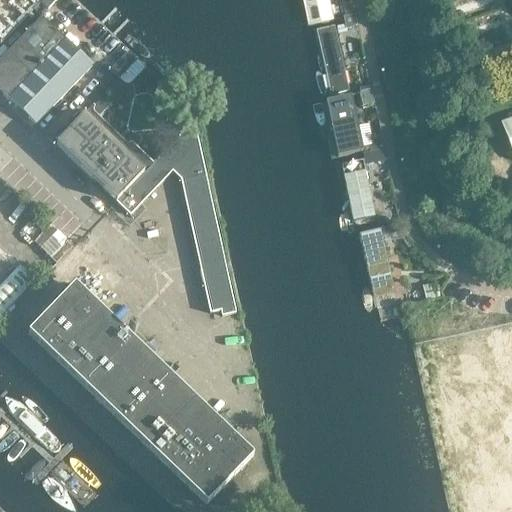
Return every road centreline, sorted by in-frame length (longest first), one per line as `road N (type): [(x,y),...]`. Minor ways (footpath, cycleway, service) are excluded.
road 1 (residential): [(511,292),(489,289),(439,260),(402,210),(357,0)]
road 2 (unclassified): [(95,216),(0,124)]
